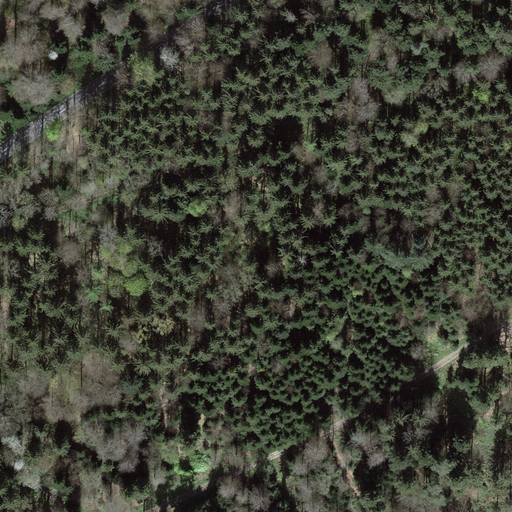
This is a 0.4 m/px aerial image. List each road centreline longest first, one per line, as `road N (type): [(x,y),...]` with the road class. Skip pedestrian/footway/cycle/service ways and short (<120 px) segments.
road 1 (track): [(0,228),(511,58)]
road 2 (track): [(511,320),(350,420),(148,511)]
road 3 (secondary): [(0,153),(221,0)]
